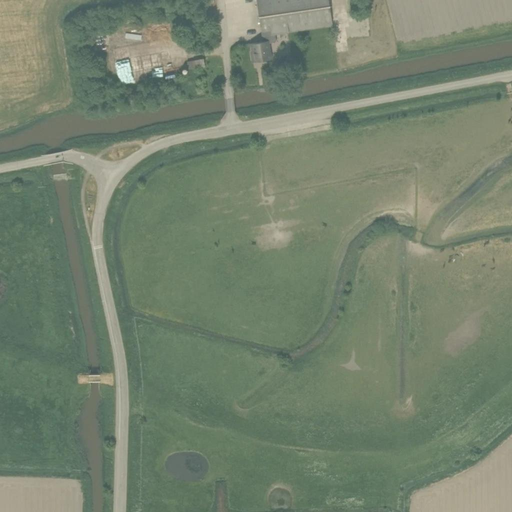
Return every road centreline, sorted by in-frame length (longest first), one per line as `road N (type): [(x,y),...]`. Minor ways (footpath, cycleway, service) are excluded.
road 1 (unclassified): [(113,177),(169,141),(511,73)]
road 2 (unclassified): [(120,511),(121,366),(97,248),(113,177)]
